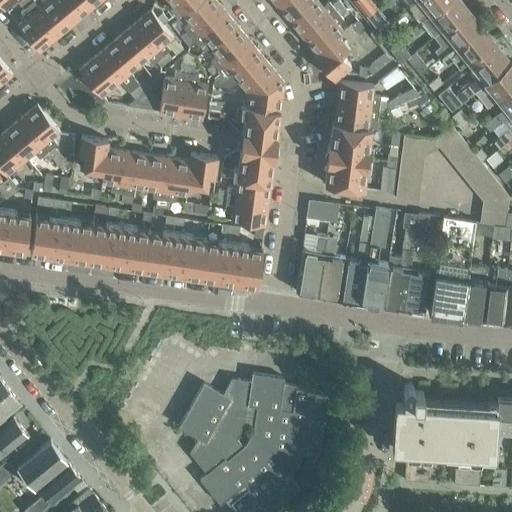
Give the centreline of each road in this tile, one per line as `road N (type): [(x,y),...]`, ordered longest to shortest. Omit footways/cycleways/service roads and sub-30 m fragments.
road 1 (residential): [(272,309),(0,268)]
road 2 (residential): [(41,77),(70,114),(295,148)]
road 3 (residential): [(511,337),(272,309)]
road 4 (residential): [(0,333),(139,511)]
road 5 (residential): [(295,148),(302,83),(235,0)]
road 6 (residential): [(272,309),(295,148)]
road 7 (residential): [(140,0),(41,77)]
